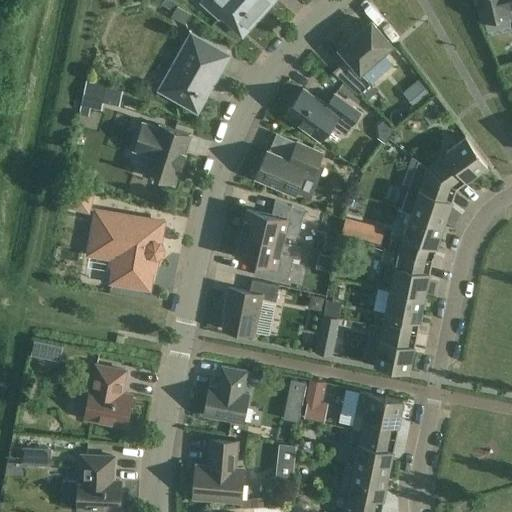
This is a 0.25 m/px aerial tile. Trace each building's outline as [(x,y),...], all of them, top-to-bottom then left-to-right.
[(163,0),(162,4),(174,11),(171,16),(185,24),(191,14),(178,6),(179,4),(172,0),(163,0)] [(264,11),(273,0),(204,0),(203,2),(219,17),(221,15),(243,35),(258,18),(256,16),(262,9),(264,11)] [(511,0),(473,0),(474,4),(478,6),(482,21),(511,15),(510,10),(511,9),(511,0)] [(345,82),(359,96),(373,84),(361,70),(391,45),(372,22),(341,49),(349,58),(333,71),(345,82)] [(219,70),(227,54),(191,34),(183,48),(190,52),(185,61),(181,59),(176,61),(170,71),(172,77),(175,78),(167,93),(161,90),(162,89),(161,88),(160,90),(197,111),(206,96),(205,93),(211,84),(213,84),(219,73),(219,70)] [(328,55),(336,46),(323,34),(315,42),(328,55)] [(421,77),(403,92),(417,108),(435,93),(421,77)] [(88,81),(85,93),(103,97),(106,84),(88,81)] [(345,82),(340,90),(357,101),(361,97),(359,96),(345,82)] [(326,105),(304,88),(284,115),(320,141),(332,124),(345,134),(361,112),(335,93),(326,105)] [(381,117),(376,122),(378,136),(384,141),(387,137),(391,133),(395,129),(381,117)] [(134,149),(150,155),(144,174),(174,184),(179,168),(181,169),(186,154),(184,153),(190,134),(160,124),(159,127),(143,121),(134,149)] [(266,143),(282,148),(287,133),(271,128),(266,143)] [(426,166),(456,188),(457,188),(451,183),(463,175),(466,180),(466,181),(487,166),(465,136),(464,136),(465,137),(426,166)] [(268,149),(256,177),(294,194),(304,171),(313,174),(323,152),(297,141),(289,159),(268,149)] [(418,160),(401,209),(410,212),(444,224),(453,200),(451,199),(451,200),(445,198),(450,184),(456,189),(456,188),(426,166),(418,160)] [(62,204),(89,212),(94,195),(67,187),(62,204)] [(246,211),(240,233),(282,243),(285,232),(298,235),(303,210),(274,202),(271,217),(246,211)] [(111,267),(112,268),(110,281),(108,281),(107,281),(150,288),(153,270),(153,269),(154,269),(155,268),(155,267),(153,268),(152,266),(152,265),(153,258),(154,258),(154,257),(155,257),(160,256),(164,251),(164,246),(160,242),(163,222),(162,222),(162,223),(141,220),(139,218),(94,211),(88,252),(112,256),(110,265),(110,266),(111,267)] [(398,250),(432,259),(426,257),(430,245),(435,247),(435,248),(436,248),(444,224),(410,212),(398,250)] [(353,220),(348,237),(364,241),(369,224),(353,220)] [(280,254),(282,243),(240,233),(235,256),(257,261),(254,274),(287,282),(293,257),(280,254)] [(326,240),(324,250),(334,252),(336,242),(326,240)] [(389,250),(388,258),(396,260),(397,252),(389,250)] [(390,289),(425,296),(430,271),(429,271),(429,272),(423,271),(425,258),(432,260),(432,259),(398,250),(397,252),(396,260),(390,289)] [(386,281),(387,259),(378,258),(377,281),(386,281)] [(337,267),(336,276),(346,277),(348,268),(337,267)] [(228,303),(222,329),(255,335),(262,298),(276,301),(279,284),(253,279),(250,291),(228,287),(225,302),(228,303)] [(373,318),(372,324),(382,326),(417,333),(417,332),(410,331),(413,319),(419,320),(419,321),(420,321),(425,296),(390,289),(383,320),(373,318)] [(311,296),(309,307),(321,310),(323,298),(311,296)] [(327,300),(324,314),(339,317),(342,303),(327,300)] [(370,324),(362,361),(409,370),(408,372),(410,372),(415,345),(417,333),(382,326),(372,324),(370,324)] [(319,333),(316,352),(332,355),(335,336),(319,333)] [(35,340),(32,354),(45,357),(48,343),(35,340)] [(126,370),(97,364),(92,387),(91,387),(85,417),(127,425),(132,395),(120,393),(122,386),(123,386),(126,370)] [(210,385),(204,415),(243,422),(249,393),(242,392),(243,384),(245,384),(248,370),(222,365),(219,379),(222,379),(220,387),(210,385)] [(355,416),(352,429),(361,430),(390,436),(393,421),(400,422),(404,399),(403,398),(403,400),(360,391),(355,416)] [(287,398),(283,418),(298,421),(302,401),(287,398)] [(307,401),(304,418),(324,422),(327,405),(307,401)] [(349,441),(347,451),(357,453),(354,467),(389,474),(394,451),(387,450),(390,436),(361,430),(352,429),(349,441)] [(237,442),(211,439),(209,466),(197,465),(194,497),(241,501),(244,469),(235,468),(237,442)] [(280,443),(278,461),(294,462),(296,445),(280,443)] [(51,447),(23,446),(22,463),(50,465),(51,447)] [(78,509),(120,511),(121,481),(110,480),(111,472),(114,473),(114,456),(82,455),(81,479),(79,479),(78,509)] [(344,465),(340,490),(349,491),(344,511),(372,511),(373,511),(375,499),(384,499),(389,474),(354,467),(344,465)] [(71,474),(58,474),(58,497),(72,496),(71,474)] [(295,502),(295,506),(296,510),(298,511),(304,511),(306,511),(309,508),(309,504),(308,501),(305,498),(301,498),(297,499),(295,502)] [(265,499),(253,499),(253,507),(265,507),(265,499)]
